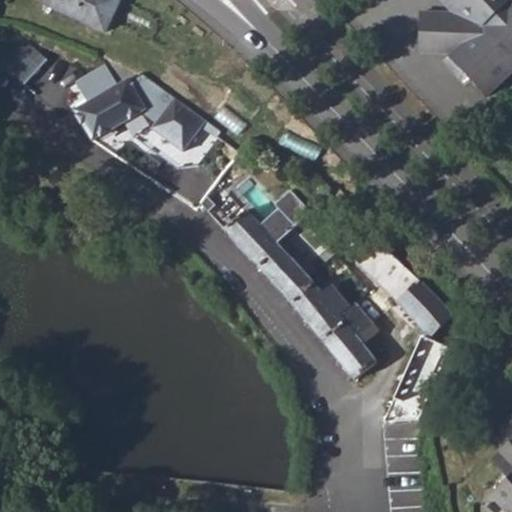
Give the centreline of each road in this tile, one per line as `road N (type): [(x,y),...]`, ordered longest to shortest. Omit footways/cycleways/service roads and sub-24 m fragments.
road 1 (residential): [(0,88),(192,216),(247,272),(340,398),(365,503)]
road 2 (secondary): [(511,297),(228,0)]
